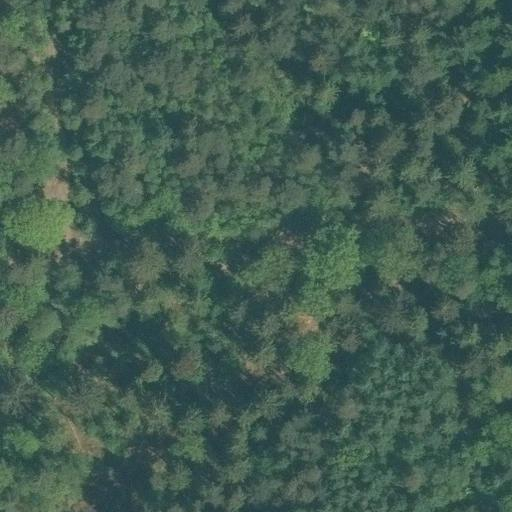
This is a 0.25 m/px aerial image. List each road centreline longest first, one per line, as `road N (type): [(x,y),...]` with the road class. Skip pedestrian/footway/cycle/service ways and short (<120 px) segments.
road 1 (track): [(71,235),(461,212)]
road 2 (track): [(71,235),(51,0)]
road 3 (track): [(0,385),(71,235)]
